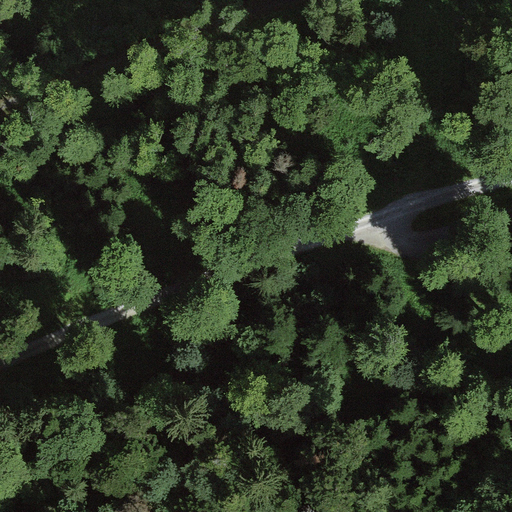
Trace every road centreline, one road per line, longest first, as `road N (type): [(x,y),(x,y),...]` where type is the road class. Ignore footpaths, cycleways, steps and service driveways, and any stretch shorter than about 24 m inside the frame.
road 1 (track): [(0,367),(377,220),(511,180)]
road 2 (track): [(0,103),(254,0)]
road 3 (track): [(377,220),(388,239),(415,243),(511,218)]
